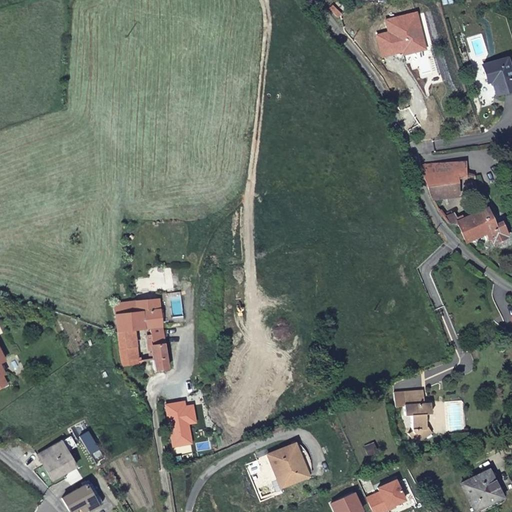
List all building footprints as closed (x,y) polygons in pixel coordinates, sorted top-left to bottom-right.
[(413,11),(384,18),(387,31),(375,33),(380,55),(395,51),(394,47),(399,46),(401,53),(415,50),(412,39),(420,37),(413,11)] [(420,37),(412,39),(415,50),(422,48),(420,37)] [(495,93),(511,88),(511,84),(504,57),(481,64),(487,80),(491,79),(495,93)] [(461,163),(420,166),(424,182),(431,198),(454,196),(452,178),(462,176),(461,163)] [(458,226),(464,240),(482,233),(486,238),(488,238),(490,243),(505,236),(498,222),(492,225),(485,209),(456,221),(458,226)] [(155,369),(166,368),(157,300),(134,303),(136,313),(115,316),(119,335),(124,365),(128,365),(129,372),(140,371),(134,331),(149,328),(151,344),(150,346),(155,369)] [(425,391),(405,393),(406,405),(404,405),(405,417),(412,416),(413,431),(413,432),(408,435),(415,446),(431,436),(428,431),(428,430),(427,415),(432,415),(431,404),(426,404),(425,391)] [(97,449),(87,432),(79,437),(89,453),(97,449)] [(75,467),(60,442),(37,455),(54,483),(63,478),(62,475),(75,467)] [(373,443),(362,447),(366,456),(376,452),(373,443)] [(294,444),(268,455),(280,487),(306,476),(307,471),(307,465),(306,459),(303,454),(299,449),(294,444)] [(501,498),(487,470),(459,484),(473,511),(501,498)] [(367,499),(372,511),(384,511),(389,510),(388,508),(394,505),(404,500),(395,480),(378,488),(380,492),(367,499)] [(86,511),(97,506),(86,486),(62,498),(69,511),(73,511),(81,508),(83,511),(86,511)] [(362,511),(353,493),(331,504),(334,511),(362,511)]
